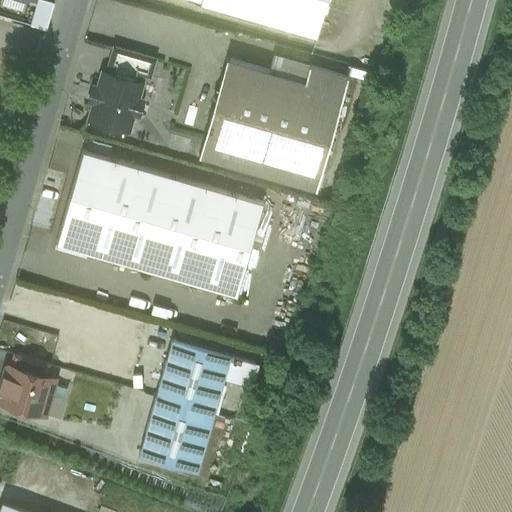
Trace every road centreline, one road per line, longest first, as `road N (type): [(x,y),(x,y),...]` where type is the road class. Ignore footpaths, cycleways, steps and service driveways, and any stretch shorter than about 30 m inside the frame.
road 1 (primary): [(307,511),(423,189),(473,0)]
road 2 (residential): [(0,276),(84,0)]
